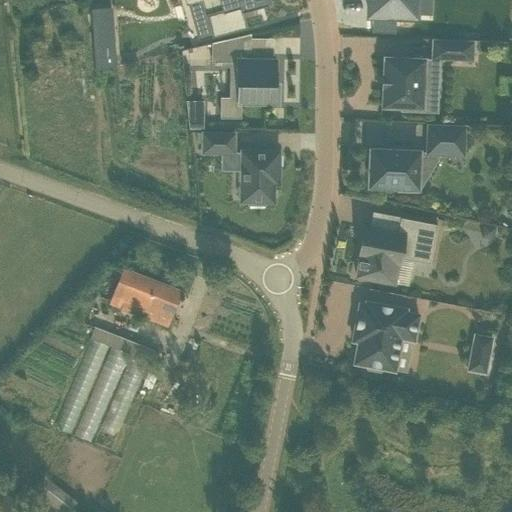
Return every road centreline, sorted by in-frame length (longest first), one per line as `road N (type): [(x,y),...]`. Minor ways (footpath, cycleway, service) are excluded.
road 1 (unclassified): [(282,280),(0,172)]
road 2 (residential): [(282,280),(305,253),(318,206),(337,67),(322,0)]
road 3 (unclassified): [(282,280),(293,331),(261,511)]
